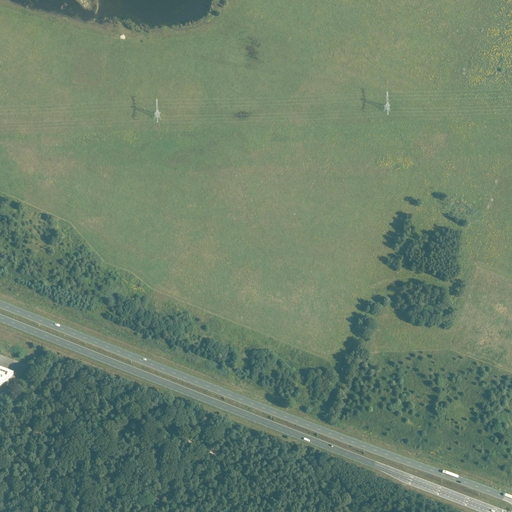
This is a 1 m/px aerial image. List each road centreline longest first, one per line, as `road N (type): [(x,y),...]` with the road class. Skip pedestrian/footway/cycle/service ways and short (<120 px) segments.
road 1 (primary): [(511,500),(0,303)]
road 2 (primary): [(0,317),(499,511)]
road 3 (track): [(143,511),(237,424)]
